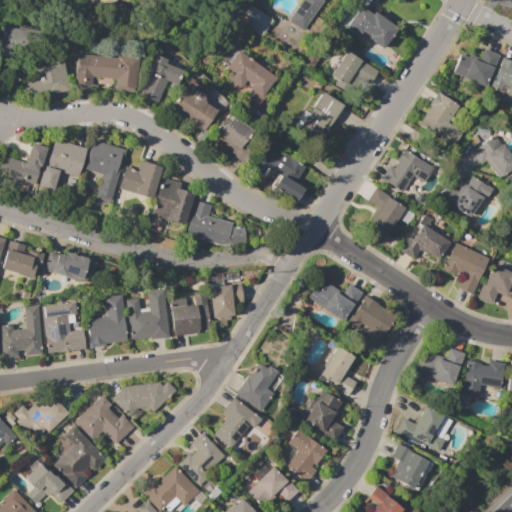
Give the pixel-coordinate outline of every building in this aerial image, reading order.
[(115,0),(96,0),(111,8),(115,0)] [(243,0),(272,20),(260,37),(230,15),(241,0),(243,0)] [(321,0),(323,1),(302,31),(287,21),(301,0),(321,0)] [(359,6),(371,14),(373,12),(395,28),(380,49),(366,40),(368,37),(361,31),(358,35),(346,26),(359,6)] [(29,30),(3,25),(0,44),(0,49),(25,54),(29,30)] [(484,87),(462,79),(463,77),(452,73),(459,54),(467,57),(468,55),(479,59),(483,49),(498,55),(492,70),(491,70),(484,87)] [(237,51),(274,78),(266,90),(267,91),(250,115),(239,107),(244,101),(242,99),(249,89),(248,88),(250,85),(244,80),(238,89),(224,79),(229,74),(223,70),(237,51)] [(345,52),(375,71),(367,85),(352,76),(343,91),(333,85),(336,82),(328,77),(345,52)] [(77,54),(116,58),(116,56),(137,58),(134,92),(114,90),(115,79),(92,77),(90,89),(74,87),(77,54)] [(138,96),(147,74),(146,73),(153,54),(166,60),(165,63),(181,70),(175,87),(165,83),(157,103),(138,96)] [(489,88),(493,78),(500,61),(499,61),(500,58),(511,62),(511,104),(504,101),(509,87),(503,85),(500,92),(489,88)] [(36,69),(46,67),(46,69),(50,68),(49,62),(63,60),(67,81),(66,81),(68,90),(47,94),(47,91),(41,93),(40,88),(38,88),(36,81),(38,80),(36,69)] [(182,88),(184,89),(191,79),(200,85),(197,90),(200,93),(202,94),(203,98),(204,100),(204,103),(216,111),(203,130),(169,107),(182,88)] [(417,124),(429,106),(427,105),(436,91),(439,93),(438,94),(457,106),(446,123),(462,133),(451,149),(429,134),(430,132),(417,124)] [(321,92),(341,105),(325,131),(320,128),(314,138),(295,125),(304,111),(308,114),(321,92)] [(232,117),(251,132),(240,145),(251,153),(243,164),(229,154),(232,151),(211,135),(226,115),(231,118),(232,117)] [(468,139),(473,135),(478,142),(473,146),(468,139)] [(469,152),(493,135),(499,145),(501,144),(511,159),(511,168),(498,179),(485,161),(478,165),(469,152)] [(38,188),(53,139),(85,149),(77,177),(57,171),(51,192),(38,188)] [(83,169),(92,140),(125,151),(108,202),(94,197),(101,174),(83,169)] [(30,143),(45,148),(33,185),(0,174),(0,159),(1,156),(19,161),(18,164),(23,165),(30,143)] [(269,145),(303,167),(293,183),(302,189),(293,203),(269,187),(277,174),(269,169),(265,176),(253,169),(269,145)] [(400,193),(379,179),(388,166),(392,168),(397,162),(395,161),(402,150),(431,168),(422,182),(411,175),(400,193)] [(117,188),(123,167),(135,170),(138,161),(160,168),(150,199),(117,188)] [(438,199),(447,185),(456,191),(462,182),(465,184),(470,176),(480,183),(481,180),(486,183),(484,185),(491,190),(485,199),(481,197),(467,218),(459,213),(458,215),(445,207),(447,205),(438,199)] [(149,215),(160,178),(179,184),(177,190),(192,194),(183,224),(149,215)] [(381,236),(366,227),(371,219),(368,217),(375,207),(365,201),(374,187),(388,196),(386,198),(402,208),(389,229),(387,227),(381,236)] [(223,246),(184,235),(194,201),(210,206),(207,216),(230,223),(228,228),(240,226),(244,241),(223,246)] [(398,251),(416,222),(417,223),(422,215),(428,219),(423,227),(448,242),(437,259),(426,253),(425,254),(418,249),(411,259),(398,251)] [(0,269),(8,241),(24,245),(22,252),(26,253),(27,250),(42,254),(37,270),(32,268),(30,278),(0,269)] [(441,270),(453,243),(487,258),(470,295),(456,289),(463,274),(456,271),(453,276),(441,270)] [(41,270),(47,253),(56,255),(56,254),(63,256),(64,253),(66,253),(66,252),(74,255),(74,256),(77,257),(77,256),(85,258),(85,259),(87,260),(87,261),(95,263),(91,275),(88,274),(85,283),(41,270)] [(476,297),(482,284),(483,284),(492,265),(511,273),(511,296),(507,294),(505,298),(495,293),(490,304),(476,297)] [(341,322),(321,310),(322,308),(306,298),(313,288),(319,291),(324,282),(342,293),(347,284),(361,293),(352,308),(350,307),(341,322)] [(207,288),(239,284),(241,302),(230,303),(232,315),(229,315),(229,320),(225,320),(226,326),(212,328),(207,288)] [(124,300),(136,298),(137,309),(146,308),(144,291),(162,289),(168,337),(148,339),(148,338),(129,340),(124,300)] [(89,347),(86,319),(105,316),(103,297),(120,295),(123,321),(122,321),(125,341),(103,344),(103,346),(89,347)] [(172,336),(167,300),(183,298),(183,296),(193,295),(194,296),(204,295),(208,329),(197,330),(197,333),(172,336)] [(373,351),(357,341),(365,328),(359,324),(354,331),(345,325),(351,315),(352,315),(364,296),(377,304),(376,305),(390,314),(392,321),(373,351)] [(76,302),(77,314),(67,315),(68,332),(82,330),(84,348),(70,350),(70,351),(60,352),(59,351),(46,353),(45,337),(43,337),(41,314),(42,313),(41,306),(76,302)] [(41,355),(24,356),(24,350),(16,350),(16,357),(0,358),(0,325),(11,325),(12,330),(24,329),(22,307),(37,306),(41,355)] [(319,375),(334,347),(353,358),(342,376),(354,382),(346,396),(331,387),(333,384),(327,381),(325,384),(317,380),(320,375),(319,375)] [(429,378),(429,377),(413,371),(417,361),(421,362),(425,352),(444,359),(448,348),(463,354),(457,368),(456,368),(450,386),(429,378)] [(488,361),(503,363),(498,390),(478,386),(476,398),(459,395),(461,380),(462,381),(466,361),(479,363),(479,365),(487,366),(488,361)] [(233,394),(245,378),(246,379),(257,364),(264,369),(267,365),(276,372),(275,373),(281,377),(270,392),(271,393),(258,412),(233,394)] [(157,383),(160,386),(165,382),(173,390),(150,412),(146,407),(135,408),(126,416),(109,399),(122,387),(157,383)] [(302,422),(320,391),(339,402),(335,410),(338,411),(332,422),(341,427),(333,441),(321,434),(321,433),(302,422)] [(73,423),(100,396),(109,405),(106,408),(116,419),(120,415),(132,427),(114,444),(101,431),(98,434),(96,432),(89,439),(73,423)] [(211,435),(224,419),(218,414),(231,398),(259,419),(252,428),(248,424),(229,448),(211,435)] [(46,433),(44,430),(35,439),(24,428),(21,431),(14,423),(10,427),(1,419),(8,412),(16,420),(16,419),(11,414),(20,405),(25,411),(32,404),(37,408),(40,405),(42,407),(44,405),(47,408),(54,401),(66,413),(46,433)] [(394,433),(401,418),(415,425),(424,408),(449,421),(440,439),(443,440),(437,451),(419,442),(418,445),(394,433)] [(0,422),(15,437),(6,447),(2,443),(0,444),(0,422)] [(74,489),(51,465),(71,445),(62,435),(71,425),(104,459),(92,471),(87,467),(81,472),(86,477),(74,489)] [(284,467),(296,451),(286,444),(296,429),(309,438),(308,439),(319,447),(320,446),(325,450),(313,465),(311,464),(309,467),(314,470),(305,482),(284,467)] [(176,464),(187,454),(188,456),(194,450),(189,444),(191,442),(190,441),(197,434),(198,435),(200,433),(223,456),(203,475),(206,478),(197,486),(176,464)] [(388,476),(396,460),(388,456),(395,443),(431,462),(416,491),(388,476)] [(34,503),(25,494),(30,489),(22,481),(39,464),(52,477),(55,474),(71,490),(58,503),(48,494),(45,497),(43,494),(34,503)] [(158,511),(139,493),(151,481),(155,485),(173,467),(197,491),(182,506),(178,502),(168,511),(163,507),(158,511)] [(254,483),(271,467),(284,480),(284,479),(296,491),(285,502),(277,494),(269,502),(267,499),(260,506),(246,493),(255,484),(254,483)] [(371,511),(373,510),(371,509),(374,505),(365,498),(375,485),(390,497),(389,498),(401,508),(397,511),(371,511)] [(206,495),(214,487),(220,492),(211,501),(206,495)] [(0,511),(0,505),(3,502),(1,500),(11,490),(33,511),(32,511),(0,511)] [(199,504),(192,498),(199,492),(205,498),(199,504)] [(227,511),(240,499),(253,511),(227,511)] [(137,511),(135,510),(145,501),(155,511),(137,511)]
